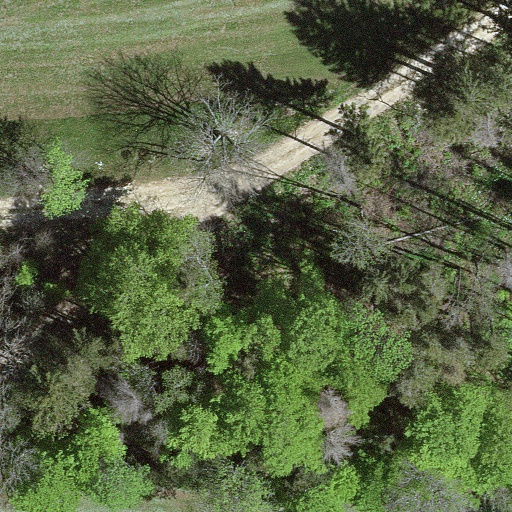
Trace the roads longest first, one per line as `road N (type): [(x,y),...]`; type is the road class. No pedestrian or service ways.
road 1 (track): [(345,154),(0,399)]
road 2 (track): [(0,224),(157,202),(345,154)]
road 3 (track): [(511,27),(345,154)]
